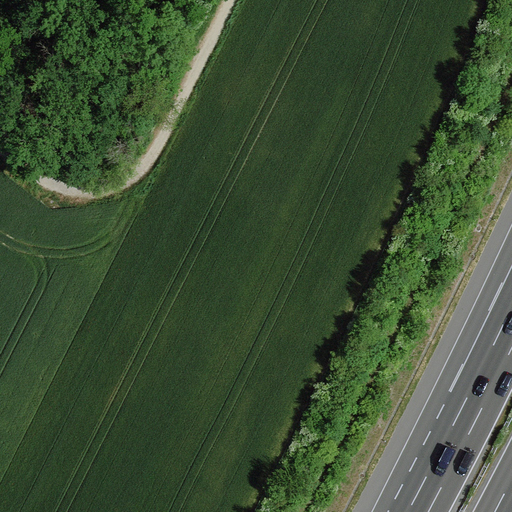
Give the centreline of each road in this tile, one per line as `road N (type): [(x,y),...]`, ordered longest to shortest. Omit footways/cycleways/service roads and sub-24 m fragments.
road 1 (track): [(231,0),(156,142),(130,174),(105,185),(64,184),(2,149)]
road 2 (motorway): [(511,327),(418,511)]
